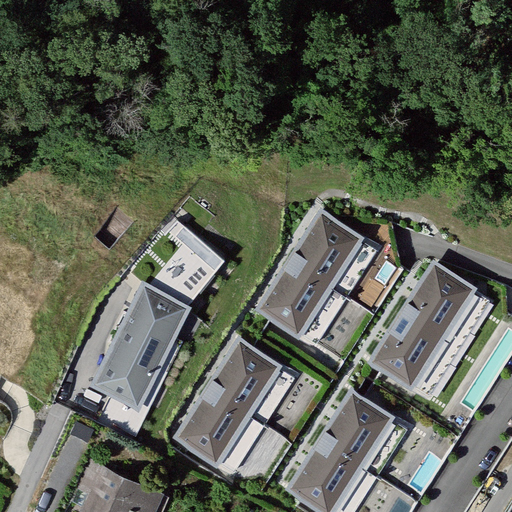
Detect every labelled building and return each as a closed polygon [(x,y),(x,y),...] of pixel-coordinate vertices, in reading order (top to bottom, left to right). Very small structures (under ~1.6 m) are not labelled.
[(370,237),(322,206),(253,311),(301,342),(370,237)] [(481,286),(433,256),(368,359),(416,389),(481,286)] [(193,304),(144,280),(93,385),(142,409),(193,304)] [(285,365),(238,336),(177,436),(223,464),(285,365)] [(336,511),(396,413),(352,387),(291,488),(330,511),(336,511)] [(152,511),(162,490),(93,461),(74,506),(89,511),(152,511)]
